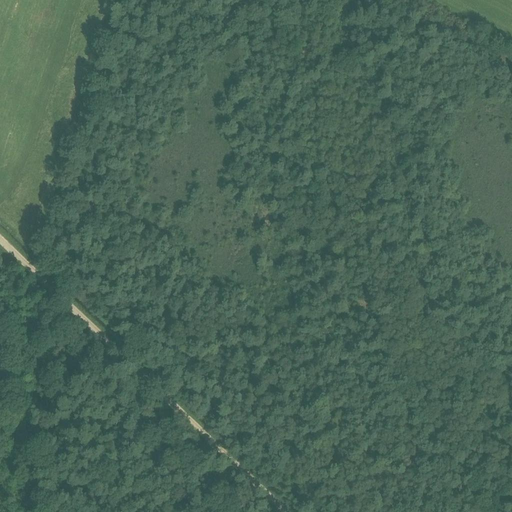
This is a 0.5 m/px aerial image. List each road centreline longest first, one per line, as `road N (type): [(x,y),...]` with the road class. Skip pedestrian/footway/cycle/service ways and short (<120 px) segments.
road 1 (track): [(283,511),(0,240)]
road 2 (track): [(511,62),(394,0)]
